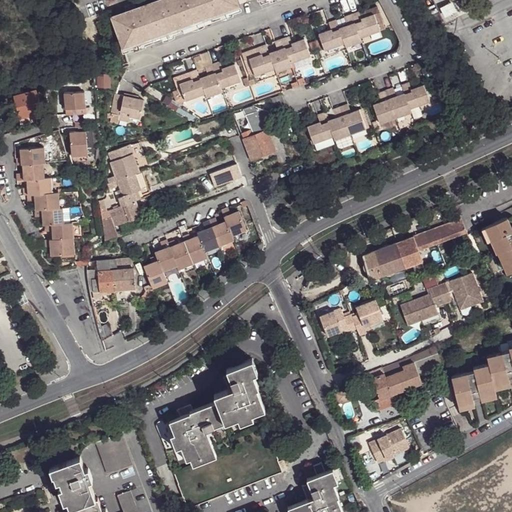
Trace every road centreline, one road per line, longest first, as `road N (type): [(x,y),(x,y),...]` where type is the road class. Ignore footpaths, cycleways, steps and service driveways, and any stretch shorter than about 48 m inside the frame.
road 1 (tertiary): [(511,133),(303,233),(279,253)]
road 2 (residential): [(266,263),(366,498)]
road 3 (tertiary): [(266,263),(178,333),(88,379)]
road 4 (unclassified): [(310,0),(133,62)]
road 5 (residential): [(88,379),(0,227)]
road 6 (unclassified): [(386,0),(404,39),(400,58),(295,100)]
road 7 (residential): [(366,498),(511,418)]
road 8 (residential): [(233,139),(279,253)]
